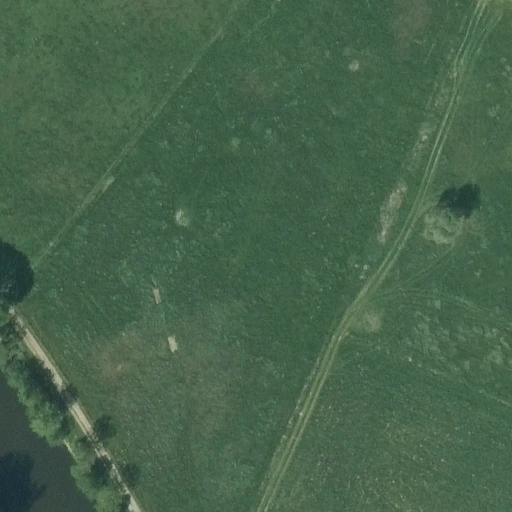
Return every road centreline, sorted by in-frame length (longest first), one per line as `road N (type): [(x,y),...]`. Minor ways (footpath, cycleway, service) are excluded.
road 1 (track): [(258,511),(477,0)]
road 2 (track): [(137,511),(0,297)]
